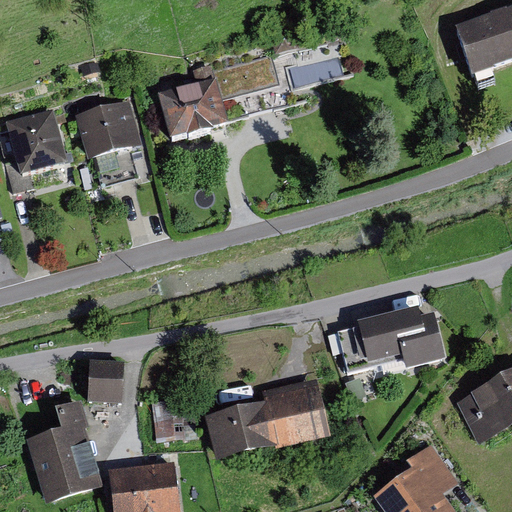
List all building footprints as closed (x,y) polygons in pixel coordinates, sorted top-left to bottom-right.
[(496,24),(463,35),(481,86),(499,80),(496,72),(511,66),(511,18),(511,15),(495,21),(496,24)] [(233,49),(197,59),(201,74),(215,70),(237,64),(233,49)] [(160,99),(173,144),(188,140),(189,143),(216,136),(215,132),(231,128),(215,70),(201,74),(197,75),(200,88),(160,99)] [(134,106),(81,121),(92,165),(97,164),(104,191),(148,180),(141,153),(146,152),(134,106)] [(55,114),(8,126),(17,160),(9,162),(18,197),(40,192),(37,179),(70,171),(55,114)] [(422,314),(341,334),(351,377),(388,367),(387,363),(404,359),(408,375),(449,365),(437,317),(423,320),(422,314)] [(128,369),(95,367),(93,404),(126,406),(128,369)] [(511,378),(463,406),(486,448),(511,433),(511,378)] [(331,440),(320,391),(266,403),(267,409),(277,452),(331,440)] [(186,402),(157,405),(158,415),(147,417),(150,444),(162,442),(162,446),(181,444),(181,445),(203,443),(200,418),(188,419),(186,402)] [(64,436),(33,445),(52,508),(106,492),(89,434),(94,432),(86,405),(57,413),(64,436)] [(267,409),(210,422),(219,465),(277,452),(267,409)] [(416,473),(377,500),(385,511),(455,511),(446,498),(463,487),(435,449),(411,466),(416,473)] [(183,511),(178,468),(114,476),(119,511),(183,511)]
